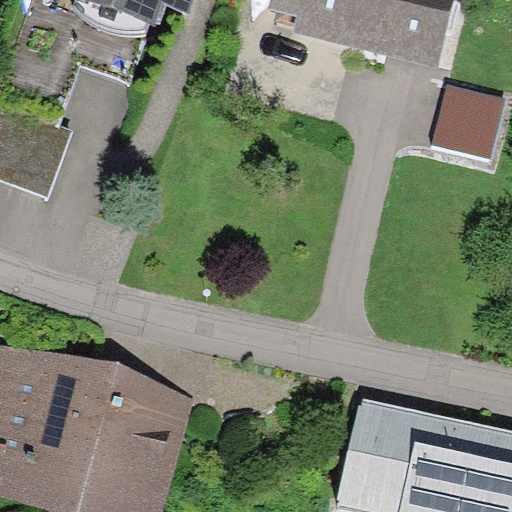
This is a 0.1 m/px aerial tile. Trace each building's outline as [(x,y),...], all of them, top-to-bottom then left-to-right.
[(186,0),(30,0),(0,82),(0,108),(45,125),(69,61),(126,81),(143,36),(169,46),(186,0)] [(263,0),(257,30),(287,37),(283,52),(426,87),(447,0),(263,0)] [(502,170),(511,112),(511,103),(453,93),(441,159),(502,170)] [(0,195),(33,208),(61,131),(45,125),(0,108),(0,195)] [(0,511),(149,511),(179,404),(0,355),(0,511)] [(511,511),(511,437),(344,401),(319,511),(511,511)]
